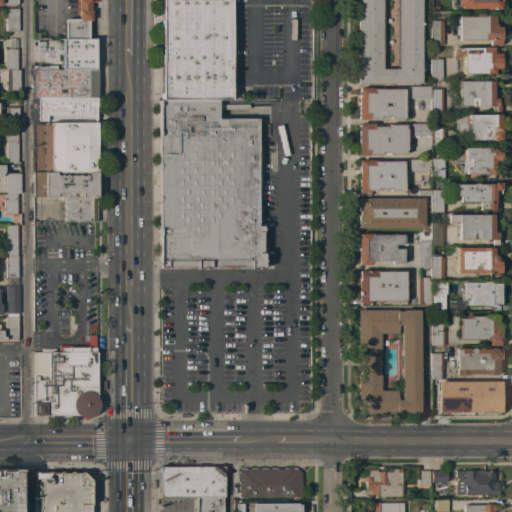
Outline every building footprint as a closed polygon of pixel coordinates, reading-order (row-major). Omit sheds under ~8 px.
[(75,38),(65,38),(65,19),(79,19),(79,0),(91,0),(91,13),(94,13),(94,18),(91,18),(91,21),(88,21),(88,38),(75,38)] [(230,0),(230,100),(217,100),(161,100),(160,0),(230,0)] [(357,85),(356,0),(420,0),(420,83),(362,83),(362,85),(357,85)] [(501,0),(501,1),(500,1),(500,10),(484,10),(484,9),(461,9),(461,6),(457,6),(457,0),(501,0)] [(18,32),(5,32),(5,9),(18,9),(18,32)] [(494,16),(494,24),(496,24),(496,27),(500,27),(500,45),(489,45),(489,43),(488,43),(488,40),(483,40),(461,40),(461,42),(459,42),(459,40),(458,40),(457,40),(457,37),(458,37),(458,35),(455,35),(455,29),(457,29),(457,28),(458,28),(458,25),(457,25),(457,23),(458,23),(458,16),(473,16),(474,15),(476,14),(479,14),(481,14),(482,15),(494,16)] [(442,45),(430,45),(430,20),(442,20),(442,45)] [(75,69),(75,38),(88,38),(96,38),(97,69),(75,69)] [(493,47),(493,49),(497,49),(497,53),(501,53),(501,68),(494,68),(494,74),(493,74),(493,75),(485,75),(485,74),(463,74),(463,71),(461,72),(461,66),(463,66),(463,47),(493,47)] [(6,70),(6,69),(4,69),(4,49),(16,49),(17,70),(6,70)] [(429,78),(429,59),(440,59),(440,61),(441,61),(441,78),(437,78),(429,78)] [(96,70),(97,70),(97,98),(96,98),(38,98),(33,98),(33,70),(75,70),(75,69),(97,69),(96,70)] [(17,70),(19,70),(19,90),(7,90),(6,70),(17,70)] [(437,88),(442,88),(442,111),(429,111),(429,99),(429,86),(429,78),(437,78),(437,88)] [(458,81),(493,81),(493,98),(497,98),(497,105),(500,105),(500,112),(491,112),(491,106),(458,106),(458,81)] [(429,99),(407,99),(407,86),(429,86),(429,99)] [(403,119),(390,119),(390,116),(380,116),(380,118),(367,118),(367,119),(358,119),(358,97),(358,88),(373,88),(373,89),(404,89),(403,119)] [(96,98),(96,119),(94,119),(94,115),(87,115),(87,121),(57,121),(57,115),(47,115),(47,121),(38,121),(38,98),(96,98)] [(217,100),(217,118),(257,118),(256,225),(262,225),(262,232),(261,232),(261,252),(262,252),(262,260),(263,260),(263,261),(262,261),(262,268),(257,268),(257,269),(255,269),(255,268),(249,268),(249,267),(209,267),(209,268),(196,268),(196,267),(166,267),(158,267),(159,100),(161,100),(217,100)] [(5,131),(5,130),(6,130),(6,107),(18,107),(18,131),(17,131),(5,131)] [(478,131),(478,123),(468,123),(468,114),(500,114),(500,119),(501,119),(501,140),(469,140),(469,131),(478,131)] [(43,172),(43,125),(50,125),(50,123),(96,123),(96,144),(99,144),(99,148),(96,148),(96,157),(99,157),(99,160),(96,160),(96,172),(43,172)] [(357,123),(373,123),(373,127),(388,126),(388,124),(404,124),(404,129),(406,129),(406,150),(404,150),(404,154),(388,154),(388,152),(380,152),(380,154),(368,154),(368,155),(358,155),(357,123)] [(429,123),(429,136),(408,136),(408,123),(429,123)] [(32,126),(36,166),(49,165),(45,124),(32,126)] [(443,145),(430,145),(430,125),(443,125),(443,145)] [(17,162),(6,162),(6,141),(5,141),(5,131),(17,131),(17,162)] [(263,154),(262,144),(263,144),(263,137),(274,136),(274,145),(275,145),(275,154),(263,154)] [(497,147),(501,147),(501,160),(495,160),(495,174),(465,174),(465,169),(469,169),(469,158),(464,158),(464,154),(456,154),(456,147),(497,147)] [(429,159),(429,172),(407,171),(407,159),(429,159)] [(443,178),(430,178),(430,159),(443,159),(443,178)] [(403,191),(389,191),(389,189),(375,189),(375,190),(369,190),(369,193),(368,193),(368,196),(359,196),(359,193),(357,193),(357,175),(358,175),(358,160),(374,160),(374,161),(402,161),(403,191)] [(64,197),(64,196),(62,197),(33,196),(33,172),(43,172),(96,172),(97,196),(95,196),(95,197),(64,197)] [(6,193),(6,173),(20,173),(20,193),(17,193),(6,193)] [(455,184),(474,184),(474,183),(477,183),(478,184),(493,184),(493,183),(501,183),(501,190),(500,190),(500,194),(495,194),(495,202),(494,202),(494,209),(480,209),(479,202),(459,202),(459,196),(454,196),(455,184)] [(417,195),(417,190),(442,190),(442,212),(430,212),(430,195),(417,195)] [(16,214),(4,214),(4,193),(6,193),(17,193),(16,214)] [(95,221),(64,221),(64,197),(95,197),(95,221)] [(423,198),(423,228),(358,228),(358,215),(358,210),(357,210),(357,198),(423,198)] [(459,214),(493,214),(493,232),(497,232),(497,239),(500,239),(500,245),(491,245),(491,239),(459,239),(459,214)] [(429,223),(441,223),(441,245),(429,245),(429,232),(429,223)] [(4,226),(16,226),(16,251),(5,251),(5,241),(4,241),(4,226)] [(429,232),(429,245),(429,256),(429,268),(418,268),(418,239),(417,239),(417,232),(429,232)] [(357,242),(358,242),(358,233),(372,233),(373,235),(402,235),(402,244),(393,244),(394,249),(402,249),(402,263),(391,263),(391,261),(370,261),(370,265),(357,265),(357,242)] [(456,247),(493,247),(493,254),(495,255),(496,256),(497,257),(501,257),(500,278),(488,278),(488,273),(457,273),(456,247)] [(17,277),(5,277),(5,255),(17,255),(17,277)] [(441,256),(441,257),(442,257),(442,279),(429,279),(429,268),(429,256),(441,256)] [(404,301),(382,301),(379,303),(376,303),(373,301),(370,301),(370,303),(369,303),(369,305),(359,305),(359,303),(358,303),(357,295),(359,295),(359,292),(358,292),(358,281),(359,281),(358,270),(375,270),(375,272),(404,271),(404,301)] [(417,277),(428,277),(428,280),(430,281),(429,305),(417,305),(417,277)] [(446,294),(444,294),(444,312),(431,312),(431,293),(432,293),(432,281),(446,281),(446,294)] [(463,282),(482,282),(484,281),(488,281),(491,282),(500,282),(501,303),(500,303),(500,305),(483,306),(483,305),(468,305),(468,302),(470,302),(470,297),(467,297),(467,293),(463,293),(463,282)] [(20,305),(20,316),(6,316),(6,286),(19,286),(20,305)] [(402,414),(402,412),(399,412),(399,414),(358,414),(357,375),(359,375),(359,349),(357,349),(357,309),(419,310),(419,414),(402,414)] [(459,318),(465,318),(465,315),(469,315),(469,316),(484,316),(484,315),(495,315),(495,316),(498,316),(498,325),(502,325),(502,328),(501,328),(501,340),(500,340),(500,343),(499,343),(499,346),(489,345),(489,343),(488,343),(488,340),(484,340),(484,339),(459,339),(459,318)] [(0,330),(4,330),(4,336),(5,336),(5,317),(17,317),(17,340),(0,340),(0,330)] [(443,345),(431,345),(430,323),(443,323),(443,345)] [(95,352),(96,397),(97,399),(98,403),(97,406),(97,409),(96,411),(93,414),(91,415),(89,416),(87,417),(83,417),(80,417),(77,415),(33,416),(33,352),(41,352),(41,349),(54,349),(54,352),(59,352),(59,345),(88,345),(88,335),(95,335),(95,352)] [(498,373),(497,373),(497,375),(483,375),(483,374),(468,374),(468,375),(456,375),(456,369),(454,369),(454,365),(456,365),(456,350),(455,350),(455,348),(465,348),(471,348),(474,348),(475,349),(488,348),(489,348),(491,347),(493,347),(495,348),(496,348),(501,348),(501,360),(498,360),(498,373)] [(441,379),(430,379),(429,353),(440,353),(441,379)] [(492,381),(492,395),(495,395),(495,392),(502,392),(502,411),(480,412),(480,409),(473,409),(473,404),(466,404),(466,411),(449,411),(449,410),(430,410),(430,390),(436,390),(436,396),(443,396),(443,390),(449,390),(449,381),(492,381)] [(195,497),(160,497),(160,467),(223,466),(223,497),(222,497),(195,497)] [(300,472),(300,481),(301,481),(301,496),(297,496),(297,497),(242,498),(242,497),(238,497),(238,469),(240,469),(241,468),(245,468),(246,469),(249,469),(250,467),(255,467),(257,469),(259,469),(260,467),(266,467),(267,469),(269,469),(271,467),(276,467),(278,469),(282,469),(283,467),(287,467),(288,469),(291,469),(292,467),(295,467),(297,469),(297,470),(300,472)] [(402,497),(369,496),(369,491),(365,491),(365,482),(365,472),(366,472),(366,469),(376,469),(376,471),(387,472),(387,468),(401,468),(401,474),(402,474),(402,497)] [(0,511),(0,470),(20,470),(20,511),(0,511)] [(417,470),(429,470),(429,485),(417,485),(417,470)] [(446,470),(446,482),(431,482),(431,470),(446,470)] [(480,495),(480,497),(476,497),(476,495),(464,495),(464,494),(455,495),(455,482),(458,481),(458,478),(455,478),(455,470),(485,470),(485,471),(493,471),(493,481),(501,481),(501,486),(498,486),(498,487),(499,489),(499,492),(498,493),(498,495),(489,494),(488,496),(485,496),(484,495),(480,495)] [(52,511),(52,505),(39,504),(39,511),(33,511),(33,476),(32,476),(32,472),(36,472),(36,473),(43,473),(43,472),(47,472),(47,473),(84,472),(85,473),(87,474),(88,475),(89,477),(90,479),(90,504),(89,511),(52,511)] [(195,511),(195,497),(222,497),(222,511),(195,511)] [(434,511),(434,500),(447,500),(447,511),(434,511)] [(369,511),(369,502),(402,502),(402,511),(369,511)] [(250,511),(296,511),(297,503),(250,504),(250,511)]
